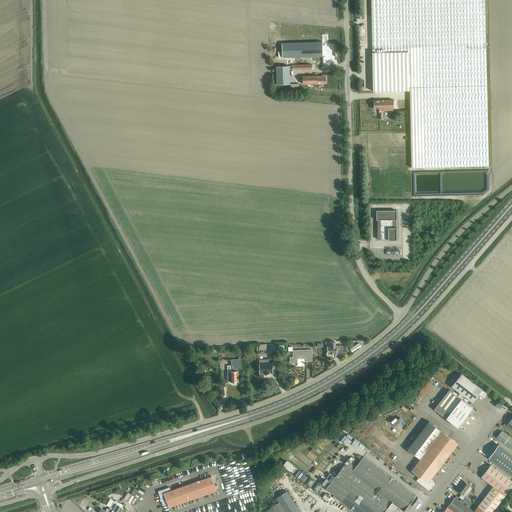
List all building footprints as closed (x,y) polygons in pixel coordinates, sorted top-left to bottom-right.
[(370,0),(372,48),(372,53),(409,52),(410,90),(410,100),(411,129),(412,168),(488,166),(487,100),(487,98),(484,0),(370,0)] [(282,43),(282,57),(322,56),(322,42),(282,43)] [(409,52),(372,53),(372,64),(373,91),(403,91),(410,90),(409,52)] [(276,66),(276,85),(290,84),(289,66),(276,66)] [(302,84),(326,83),(326,75),(321,75),(321,76),(317,77),(317,76),(302,76),(302,84)] [(381,111),(403,111),(403,100),(373,101),(373,110),(379,110),(379,120),(383,120),(383,113),(381,113),(381,111)] [(397,211),(376,210),(376,220),(377,220),(377,239),(388,239),(388,240),(397,240),(396,228),(396,220),(397,220),(397,211)] [(267,350),(266,344),(259,344),(259,350),(260,354),(267,354),(267,350)] [(340,345),(336,345),(336,344),(331,344),(331,346),(327,346),(328,353),(337,353),(337,352),(340,352),(340,345)] [(299,365),(304,365),(304,361),(312,360),(312,350),(294,350),(294,357),(290,357),(290,362),(299,362),(299,365)] [(273,361),(269,362),(269,358),(260,359),(261,373),(273,372),(273,361)] [(228,372),(227,372),(227,381),(239,381),(239,380),(238,370),(242,370),(242,364),(241,359),(231,360),(231,365),(227,366),(228,372)] [(482,388),(481,389),(461,373),(451,386),(472,402),(479,393),(483,396),(487,392),(487,393),(482,388)] [(434,409),(458,427),(473,408),(449,390),(434,409)] [(416,481),(428,490),(434,482),(431,479),(458,443),(429,421),(408,449),(420,459),(411,471),(419,477),(416,481)] [(511,449),(511,439),(501,431),(496,437),(511,449)] [(511,454),(498,444),(488,457),(511,475),(511,454)] [(404,511),(415,496),(363,456),(352,471),(344,464),(326,488),(356,511),(383,511),(387,507),(391,510),(395,509),(398,506),(404,511)] [(481,477),(493,486),(505,495),(511,485),(511,481),(490,465),(481,477)] [(159,480),(157,473),(151,476),(153,482),(159,480)] [(217,485),(215,486),(211,476),(171,490),(169,487),(158,491),(161,499),(162,499),(162,501),(161,501),(163,506),(168,504),(169,507),(216,491),(216,488),(218,487),(217,485)] [(274,487),(282,483),(281,481),(284,480),(283,478),(272,483),(274,487)] [(459,497),(462,500),(466,495),(463,493),(469,485),(463,481),(456,490),(461,494),(459,497)] [(477,511),(492,511),(505,495),(493,486),(474,510),(477,511)] [(279,502),(285,511),(299,511),(300,511),(286,491),(276,497),(279,502)] [(124,499),(130,503),(134,497),(127,493),(124,499)] [(448,506),(455,511),(474,511),(455,497),(448,506)] [(110,499),(106,505),(110,507),(119,511),(120,511),(123,507),(122,507),(124,505),(116,500),(115,501),(110,499)] [(285,511),(279,502),(267,509),(269,511),(285,511)]
